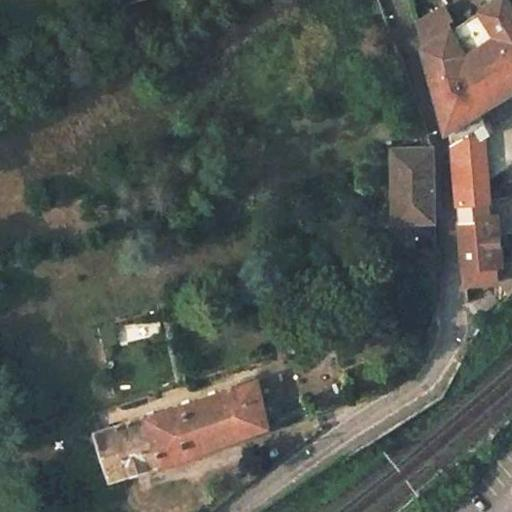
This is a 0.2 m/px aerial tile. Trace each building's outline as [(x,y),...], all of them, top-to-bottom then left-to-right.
[(448,130),(511,89),(511,2),(511,3),(509,0),(496,0),(482,10),(483,11),(453,30),(452,29),(436,38),(424,47),(448,130)] [(482,125),(451,143),(457,196),(483,180),(501,170),(507,167),(482,125)] [(434,217),(432,147),(394,149),(397,218),(434,217)] [(457,201),(484,198),(483,180),(457,196),(456,196),(457,201)] [(484,198),(457,201),(459,220),(492,217),(490,198),(484,198)] [(492,217),(459,220),(464,265),(496,262),(500,262),(496,217),(492,217)] [(496,262),(464,265),(466,284),(498,281),(496,262)] [(146,417),(99,432),(114,477),(161,461),(163,465),(271,426),(259,379),(146,417)]
